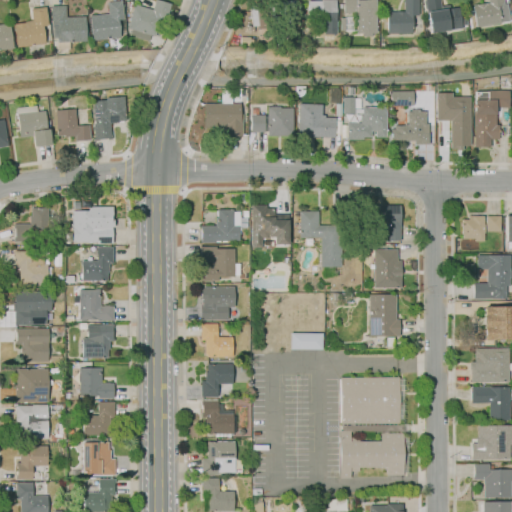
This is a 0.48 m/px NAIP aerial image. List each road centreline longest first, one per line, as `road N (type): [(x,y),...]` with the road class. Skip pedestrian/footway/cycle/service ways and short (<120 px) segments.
road 1 (tertiary): [(511,180),(323,171),(125,176),(0,189)]
road 2 (secondary): [(175,81),(157,136),(155,175),(157,511)]
road 3 (residential): [(433,181),(435,511)]
